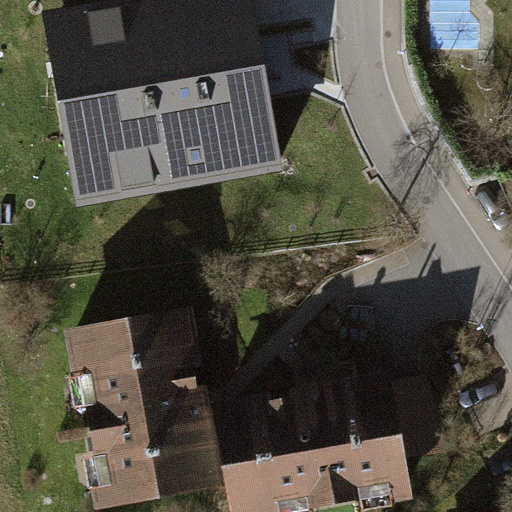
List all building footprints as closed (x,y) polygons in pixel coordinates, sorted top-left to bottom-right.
[(255,0),(138,0),(44,17),(77,203),(286,166),(255,0)] [(113,498),(212,481),(196,393),(183,317),(72,336),(78,375),(91,373),(95,396),(86,407),(94,453),(107,465),(113,498)] [(292,372),(296,395),(327,390),(323,367),(292,372)] [(417,369),(383,380),(396,457),(446,447),(417,369)] [(296,395),(216,409),(231,497),(233,511),(274,511),(273,499),(292,496),(309,509),(358,499),(365,485),(400,479),(396,457),(383,380),(327,390),(296,395)] [(215,500),(231,497),(216,409),(213,390),(196,393),(212,481),(215,500)]
